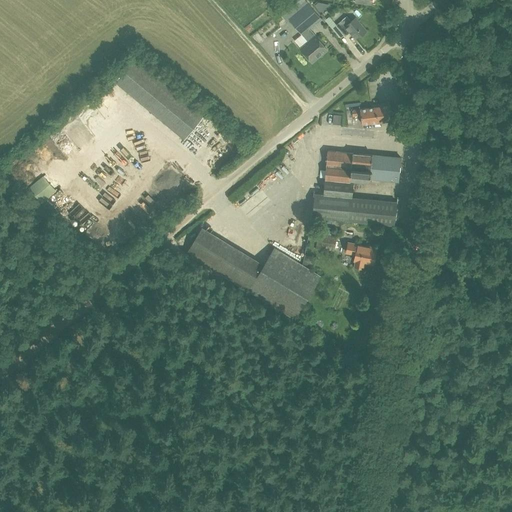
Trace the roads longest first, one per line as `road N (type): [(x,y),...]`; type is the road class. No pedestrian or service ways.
road 1 (tertiary): [(409,28),(425,210),(365,511)]
road 2 (track): [(217,511),(179,416),(139,352),(0,283)]
road 3 (residential): [(199,206),(409,28)]
road 4 (track): [(0,372),(199,206)]
road 5 (track): [(8,511),(15,456),(101,331)]
road 6 (track): [(309,113),(207,0)]
